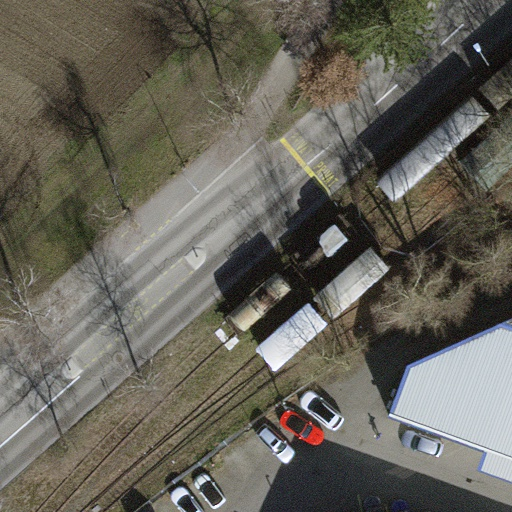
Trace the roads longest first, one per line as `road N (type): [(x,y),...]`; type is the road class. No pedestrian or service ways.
road 1 (unclassified): [(0,433),(487,0)]
road 2 (track): [(336,0),(244,130),(170,198),(143,303)]
